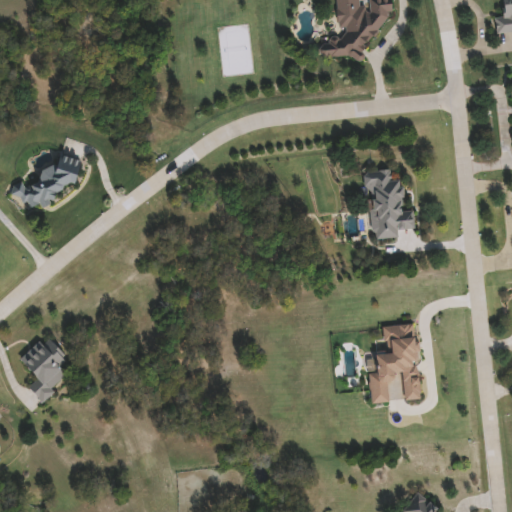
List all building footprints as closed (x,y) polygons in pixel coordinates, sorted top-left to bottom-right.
[(337,0),(387,0),(381,33),(362,42),(363,58),(322,61),(321,42),(340,41),(337,0)] [(511,35),(498,37),(496,18),(507,17),(504,0),(511,0),(511,35)] [(85,167),(73,186),(67,182),(49,212),(37,205),(34,209),(12,196),(20,182),(36,191),(59,152),(85,167)] [(364,173),(392,171),(393,180),(403,179),(405,213),(414,213),(415,231),(399,232),(399,240),(374,242),(371,193),(365,193),(364,173)] [(372,405),(370,366),(379,366),(378,354),(386,353),(385,328),(416,325),(421,400),(404,402),(403,382),(389,383),(390,403),(372,405)] [(44,385),(22,360),(42,343),(46,348),(53,342),(77,371),(42,401),(35,392),(44,385)] [(405,511),(405,502),(441,500),(441,511),(405,511)]
